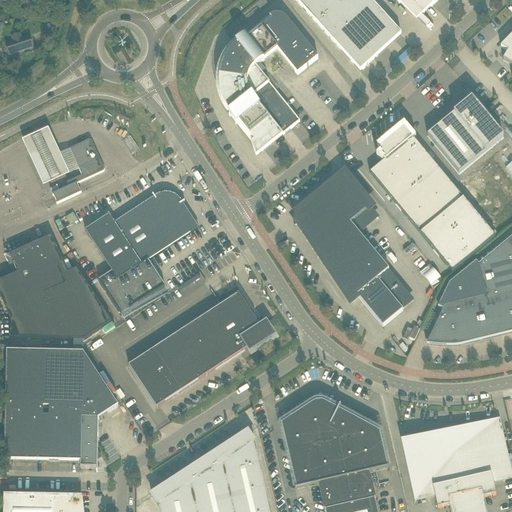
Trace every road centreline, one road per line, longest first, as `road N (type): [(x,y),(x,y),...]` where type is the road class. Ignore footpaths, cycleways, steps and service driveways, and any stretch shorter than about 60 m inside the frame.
road 1 (unclassified): [(234,216),(329,146),(487,0)]
road 2 (unclassified): [(122,511),(122,483),(146,461),(320,341)]
road 3 (unclassified): [(320,341),(385,380),(415,388),(511,382)]
road 4 (unclassified): [(234,216),(320,341)]
